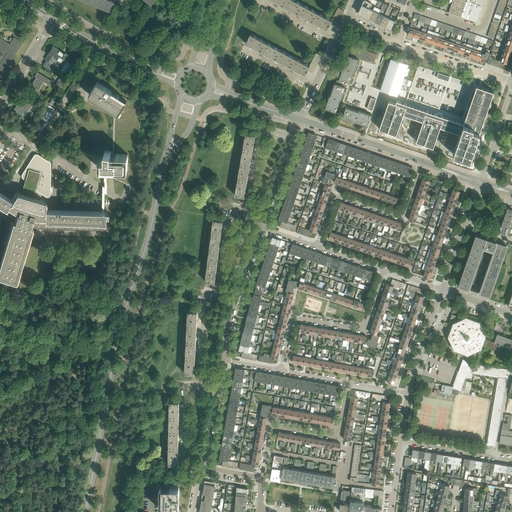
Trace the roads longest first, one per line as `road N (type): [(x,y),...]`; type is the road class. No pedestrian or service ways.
road 1 (tertiary): [(84,511),(164,161)]
road 2 (unclassified): [(280,369),(294,319),(363,327),(384,269)]
road 3 (unclassified): [(317,246),(336,195),(402,215),(422,161)]
road 4 (residential): [(258,477),(272,426),(339,432),(347,382)]
road 5 (tertiary): [(52,21),(177,85)]
road 6 (tertiary): [(182,72),(117,53),(55,16)]
road 7 (residential): [(422,161),(299,119)]
road 8 (unclassified): [(241,282),(220,273),(230,210),(265,216)]
road 9 (residential): [(511,82),(397,42)]
